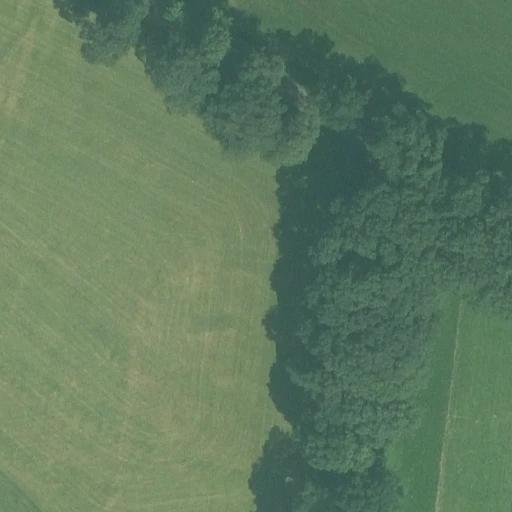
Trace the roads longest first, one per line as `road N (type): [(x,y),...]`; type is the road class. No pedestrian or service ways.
road 1 (tertiary): [(131,0),(511,232)]
road 2 (unknown): [(388,155),(334,451),(333,511)]
